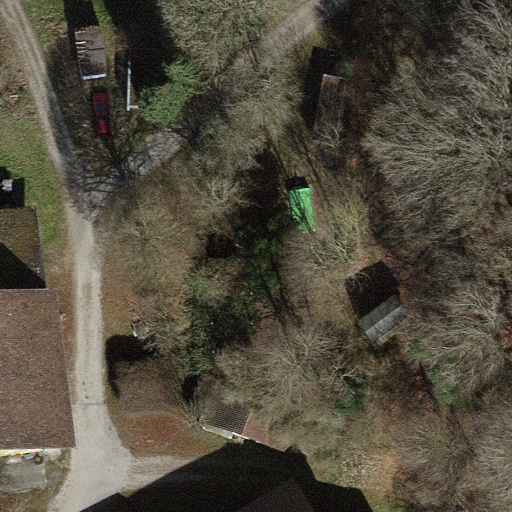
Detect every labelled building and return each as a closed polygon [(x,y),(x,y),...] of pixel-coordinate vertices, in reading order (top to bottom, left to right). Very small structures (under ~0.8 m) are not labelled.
[(161,46),(130,47),(132,109),(163,108),(161,46)] [(0,463),(67,457),(45,214),(0,218),(0,463)] [(174,360),(121,365),(125,413),(178,409),(174,360)] [(310,405),(208,369),(192,414),(294,450),(310,405)] [(306,511),(301,503),(286,511),(306,511)]
